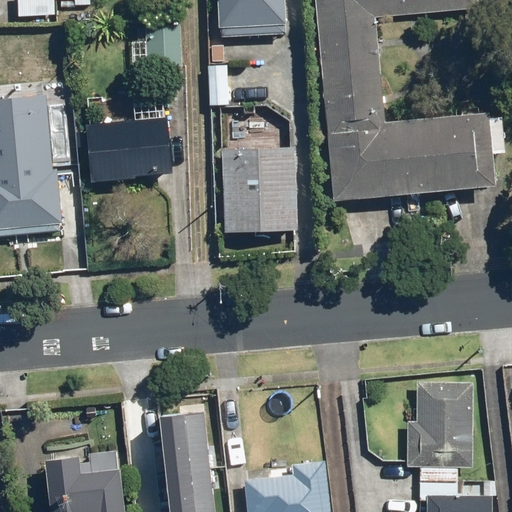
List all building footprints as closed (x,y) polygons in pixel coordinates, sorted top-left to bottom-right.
[(18,0),(19,15),(56,13),(55,0),(18,0)] [(283,0),(218,0),(220,34),(285,32),(283,0)] [(475,0),(314,0),(333,199),(494,185),(491,152),(505,151),(502,115),(487,116),(487,111),(383,120),(374,16),(476,7),(475,0)] [(179,24),(146,25),(148,68),(181,67),(179,24)] [(234,107),(235,65),(213,65),(213,107),(234,107)] [(0,229),(64,224),(54,92),(0,95),(0,229)] [(167,116),(86,123),(91,181),(135,177),(135,175),(172,172),(167,116)] [(295,146),(222,148),(224,232),(297,230),(295,146)] [(417,420),(407,420),(407,466),(420,466),(420,480),(459,480),(459,467),(473,467),(473,380),(417,380),(417,420)] [(216,511),(204,409),(159,414),(171,511),(216,511)] [(79,454),(44,458),(50,511),(123,511),(119,467),(80,471),(79,454)] [(330,511),(325,460),(291,463),(292,473),(243,478),(247,511),(330,511)] [(459,482),(420,482),(420,499),(425,499),(425,511),(490,511),(491,494),(459,493),(459,482)]
